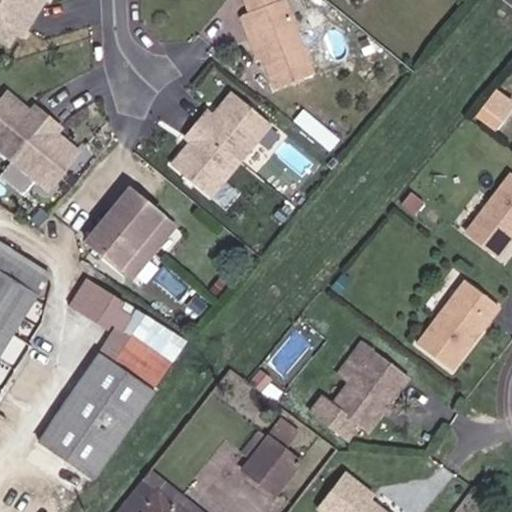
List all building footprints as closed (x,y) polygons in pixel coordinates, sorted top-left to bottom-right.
[(28,28),(35,30),(52,0),(0,0),(0,36),(17,46),(28,28)] [(293,0),(260,0),(263,6),(254,10),(268,48),(283,87),(322,71),(293,0)] [(268,48),(254,10),(248,12),(262,51),(268,48)] [(496,109),(509,94),(496,83),(483,98),(496,109)] [(179,166),(220,197),(280,121),(240,90),(227,106),(229,108),(223,116),(215,109),(192,136),(201,143),(195,151),(192,149),(179,166)] [(73,142),(71,145),(60,137),(67,127),(40,107),(33,114),(21,105),(23,103),(10,91),(0,102),(0,143),(60,190),(88,154),(73,142)] [(30,190),(37,176),(9,163),(3,177),(30,190)] [(511,166),(508,164),(464,226),(500,252),(511,235),(511,166)] [(100,238),(147,274),(185,224),(137,189),(100,238)] [(511,263),(511,242),(502,256),(511,263)] [(0,381),(64,279),(13,247),(0,267),(0,266),(0,381)] [(501,307),(464,279),(415,344),(452,372),(473,344),(472,339),(476,334),(481,334),(501,307)] [(55,442),(107,480),(203,356),(162,325),(158,329),(148,322),(150,318),(114,292),(100,312),(129,334),(135,324),(143,329),(125,352),(133,358),(126,367),(119,362),(55,442)] [(363,341),(339,375),(350,383),(374,349),(363,341)] [(410,375),(374,349),(350,383),(333,406),(322,399),(312,413),(350,440),(360,426),(369,432),(385,411),(391,402),(410,375)] [(385,411),(389,414),(395,405),(391,402),(385,411)] [(258,471),(290,497),(314,466),(283,440),(258,471)] [(349,477),(322,511),(383,511),(379,508),(375,511),(371,509),(378,500),(349,477)] [(193,511),(168,491),(150,511),(193,511)]
